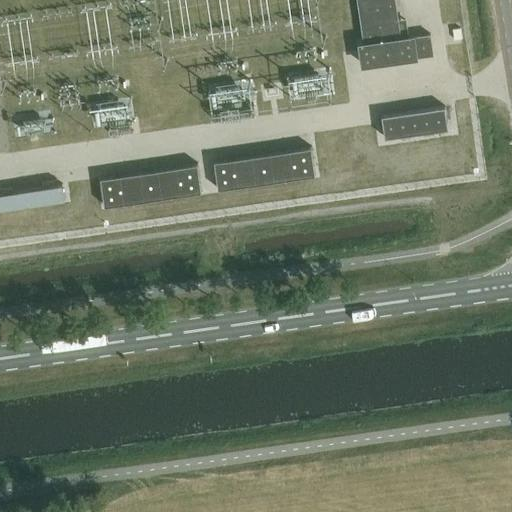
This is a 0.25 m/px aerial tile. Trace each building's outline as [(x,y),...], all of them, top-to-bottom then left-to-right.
[(395,20),(392,0),(358,0),(365,42),(361,43),(364,65),(434,54),(431,34),(406,38),(403,19),(395,20)] [(328,77),(296,80),(298,97),(330,95),(328,77)] [(100,85),(103,98),(126,94),(124,81),(100,85)] [(450,129),(447,108),(385,117),(388,138),(450,129)] [(373,124),(352,128),(354,140),(375,136),(373,124)] [(315,174),(311,146),(214,161),(218,188),(315,174)] [(105,205),(202,191),(198,163),(101,177),(105,205)] [(63,183),(0,192),(0,208),(65,199),(63,183)] [(205,225),(206,215),(178,211),(176,222),(205,225)]
